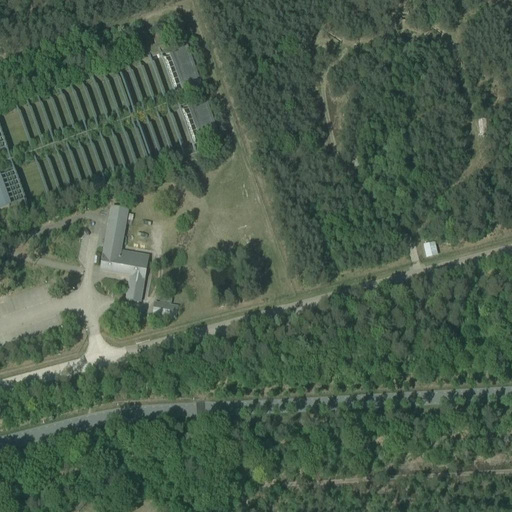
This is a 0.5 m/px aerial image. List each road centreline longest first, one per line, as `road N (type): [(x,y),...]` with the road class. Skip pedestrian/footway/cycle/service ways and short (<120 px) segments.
road 1 (primary): [(0,445),(108,417),(511,393)]
road 2 (unknown): [(246,511),(244,496),(258,485),(511,472)]
road 3 (unknown): [(0,325),(73,306),(86,313),(99,358)]
